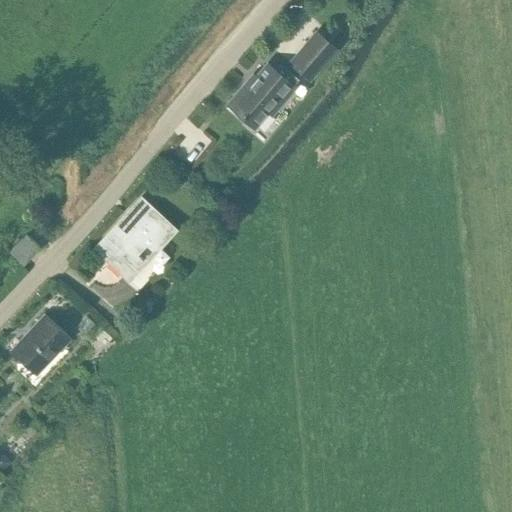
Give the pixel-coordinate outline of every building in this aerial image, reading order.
[(308,80),(334,49),(315,32),(289,63),(308,80)] [(292,87),(278,76),(265,65),(255,78),(252,75),(228,105),(254,126),(267,111),(270,114),(292,87)] [(166,171),(171,165),(165,160),(160,165),(166,171)] [(127,279),(173,230),(140,200),(94,249),(127,279)] [(24,265),(39,248),(24,235),(9,252),(24,265)] [(35,375),(69,337),(44,314),(10,351),(35,375)] [(0,452),(0,472),(0,473),(11,462),(0,452)]
